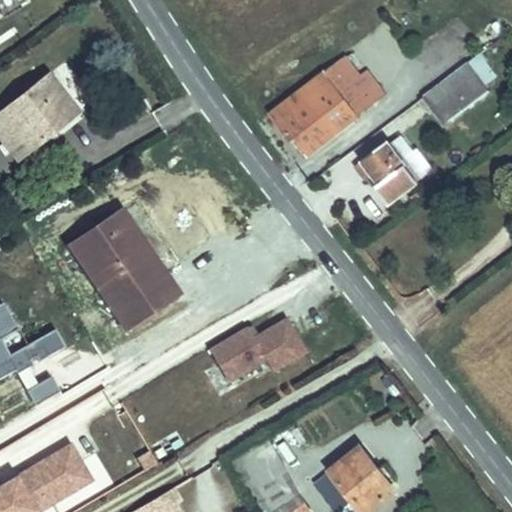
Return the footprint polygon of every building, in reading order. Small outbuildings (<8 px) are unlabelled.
[(492,55),(488,49),(424,97),(446,126),(495,88),(478,66),(492,55)] [(353,53),(345,59),(359,77),(367,72),(353,53)] [(387,99),(367,72),(359,77),(345,59),(273,115),(305,157),(359,118),(343,95),(358,85),(374,108),(387,99)] [(0,139),(16,160),(78,111),(49,75),(0,114),(0,139)] [(343,95),(359,118),(374,108),(358,85),(343,95)] [(394,200),(418,181),(398,155),(407,148),(400,138),(391,145),(389,142),(358,166),(366,176),(367,176),(372,172),(394,200)] [(394,200),(372,172),(367,176),(388,204),(394,200)] [(137,231),(122,209),(69,245),(126,330),(179,293),(165,272),(157,277),(129,236),(137,231)] [(0,300),(0,378),(63,345),(51,323),(22,338),(2,299),(0,300)] [(248,327),(210,349),(229,381),(266,359),(273,371),(305,351),(286,319),(259,335),(255,338),(248,327)] [(259,335),(252,324),(248,327),(255,338),(259,335)] [(286,466),(270,440),(233,462),(253,489),(286,466)] [(0,511),(34,511),(90,479),(70,444),(0,486),(0,511)] [(369,511),(396,491),(362,448),(314,485),(335,511),(369,511)] [(269,511),(274,511),(299,494),(286,466),(253,489),(268,511),(269,511)] [(177,488),(171,491),(178,502),(183,500),(177,488)] [(171,491),(141,508),(143,511),(183,511),(178,502),(171,491)] [(274,511),(269,511),(268,511),(265,511),(309,511),(312,510),(299,494),(274,511)]
